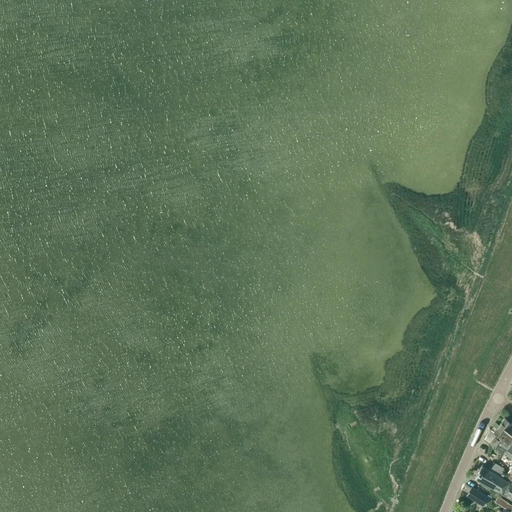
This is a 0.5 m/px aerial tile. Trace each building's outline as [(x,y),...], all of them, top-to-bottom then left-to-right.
[(497,438),(507,447),(511,440),(511,427),(510,426),(511,424),(504,418),(499,425),(495,422),(491,429),(501,437),(499,440),(497,438)] [(511,440),(507,447),(497,438),(499,440),(501,437),(491,429),(490,429),(484,439),(511,460),(511,458),(511,440)] [(503,469),(493,462),(490,468),(500,474),(503,469)] [(511,483),(482,466),(481,465),(474,478),(475,478),(511,499),(511,483)] [(489,498),(472,487),(467,495),(484,506),(489,498)] [(511,511),(511,503),(511,505),(507,502),(498,496),(494,501),(504,507),(511,511)]
